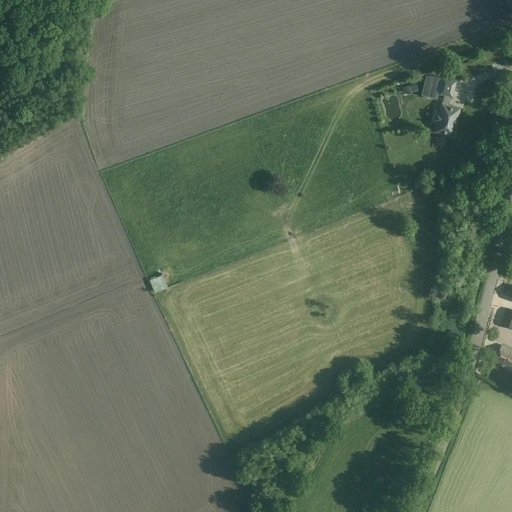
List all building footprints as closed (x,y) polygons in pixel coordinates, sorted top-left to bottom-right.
[(437,125),(435,131),(450,134),(452,133),(458,110),(457,108),(446,106),(449,95),(451,96),(455,81),(442,78),(427,75),(424,89),(438,93),(439,93),(445,94),(442,105),(442,104),(440,111),(440,113),(438,112),(436,113),(434,114),(433,119),(434,121),(435,122),(437,122),(437,125)] [(422,179),(415,181),(416,187),(424,185),(422,179)] [(151,285),(154,298),(168,295),(165,282),(151,285)] [(511,310),(507,309),(501,325),(511,328),(511,310)] [(511,349),(502,344),(493,361),(511,370),(511,367),(511,349)] [(344,381),(348,390),(364,382),(360,374),(344,381)]
